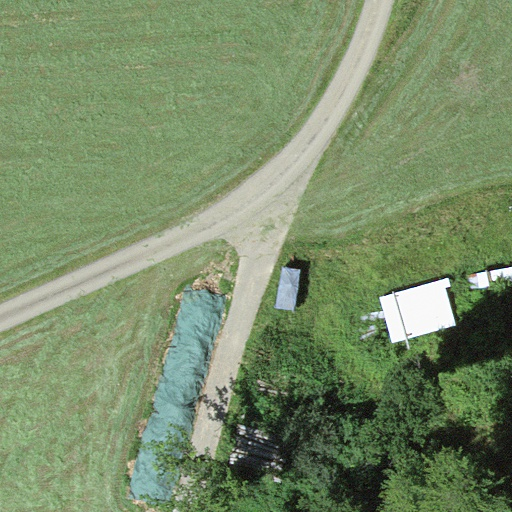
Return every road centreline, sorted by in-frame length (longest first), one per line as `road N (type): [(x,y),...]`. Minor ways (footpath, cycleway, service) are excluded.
road 1 (track): [(0,322),(216,222),(287,166),(350,81),(377,0)]
road 2 (track): [(287,166),(210,398),(186,511)]
